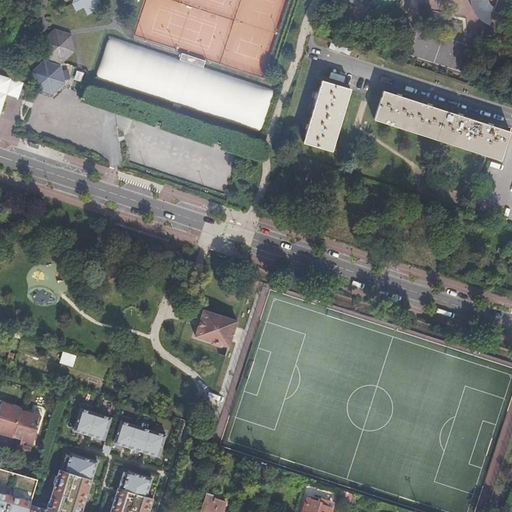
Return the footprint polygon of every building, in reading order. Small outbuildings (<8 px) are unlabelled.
[(72,0),(71,2),(94,11),(97,0),(72,0)] [(334,0),(335,2),(334,6),(352,12),(354,8),(358,7),(363,6),(367,3),(371,1),(371,0),(334,0)] [(472,0),(473,4),(474,9),(477,13),(480,17),(483,21),(488,23),(492,25),(500,0),(472,0)] [(73,51),(69,35),(54,30),(42,41),(46,57),(47,57),(45,62),(44,61),(32,72),(35,88),(50,93),(62,82),(59,66),(58,66),(60,61),(61,62),(73,51)] [(202,68),(205,60),(177,51),(176,56),(179,57),(178,60),(202,68)] [(23,77),(24,74),(17,71),(14,79),(26,82),(27,79),(23,77)] [(24,83),(0,75),(0,114),(6,94),(18,99),(24,83)] [(302,141),(330,150),(349,88),(321,79),(302,141)] [(373,120),(498,161),(508,132),(382,91),(373,120)] [(236,321),(203,310),(195,336),(228,347),(236,321)] [(21,408),(1,402),(0,404),(0,433),(12,437),(13,434),(20,437),(19,440),(20,440),(18,444),(16,443),(13,452),(28,456),(30,447),(22,445),(23,441),(32,443),(40,416),(20,410),(21,408)] [(112,416),(79,406),(72,430),(104,440),(112,416)] [(166,434),(120,420),(113,442),(159,456),(166,434)] [(111,446),(104,444),(101,452),(108,454),(111,446)] [(29,504),(26,511),(149,511),(154,498),(148,496),(154,477),(128,469),(122,488),(117,486),(109,511),(81,511),(98,460),(69,452),(64,470),(58,468),(45,509),(29,504)] [(0,511),(26,511),(29,504),(30,501),(37,480),(0,469),(0,511)] [(200,511),(222,511),(225,503),(206,496),(200,511)]
